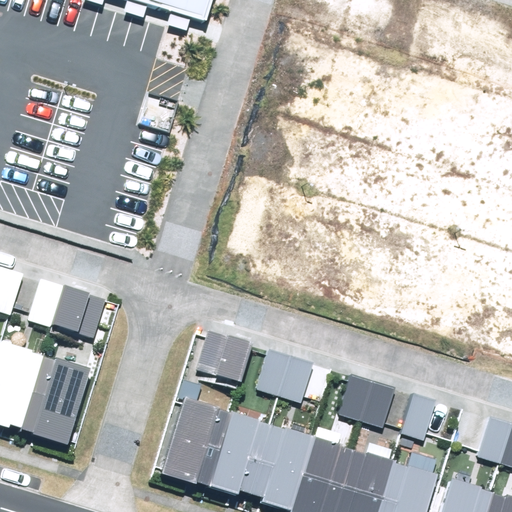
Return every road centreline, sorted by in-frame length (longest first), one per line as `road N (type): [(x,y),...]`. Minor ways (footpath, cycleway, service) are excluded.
road 1 (residential): [(164,287),(511,396)]
road 2 (residential): [(95,511),(164,287)]
road 3 (residential): [(0,236),(164,287)]
